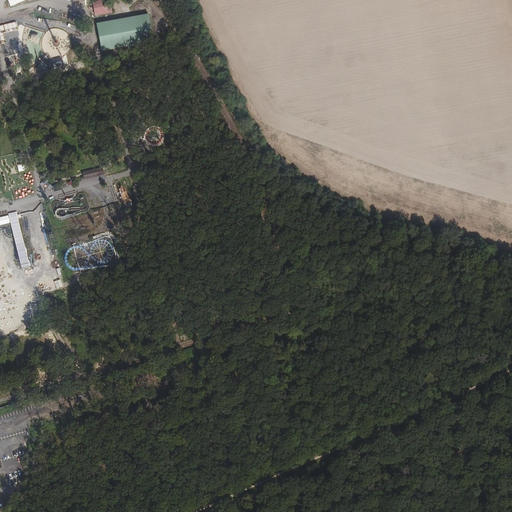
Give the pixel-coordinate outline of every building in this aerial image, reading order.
[(108,0),(105,0),(92,3),(95,16),(111,12),(108,0)] [(147,14),(96,23),(101,54),(153,44),(147,14)] [(61,58),(46,62),(48,69),(63,66),(61,58)] [(26,163),(17,166),(18,172),(28,169),(26,163)] [(103,174),(102,167),(82,173),(84,179),(103,174)] [(121,203),(127,201),(122,182),(116,184),(121,203)] [(8,213),(18,267),(26,266),(16,211),(8,213)]
